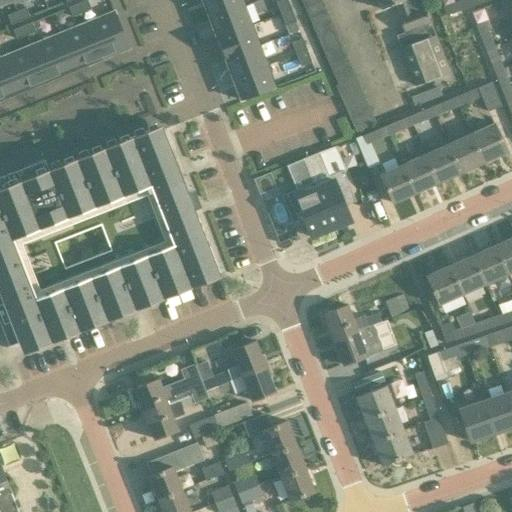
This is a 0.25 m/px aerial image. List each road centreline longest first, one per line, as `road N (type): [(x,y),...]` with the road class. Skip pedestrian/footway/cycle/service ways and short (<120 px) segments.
road 1 (residential): [(279,295),(161,0)]
road 2 (residential): [(279,295),(511,189)]
road 3 (residential): [(363,511),(279,295)]
road 4 (residential): [(71,376),(279,295)]
road 5 (residential): [(126,511),(71,376)]
road 6 (residential): [(388,511),(511,470)]
